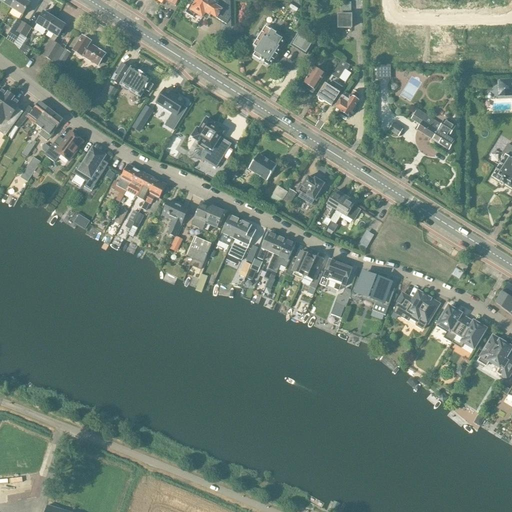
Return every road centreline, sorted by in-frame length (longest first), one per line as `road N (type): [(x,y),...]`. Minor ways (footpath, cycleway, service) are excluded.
road 1 (residential): [(511,335),(446,291),(324,248),(140,162),(0,64)]
road 2 (tertiary): [(511,265),(89,0)]
road 3 (unclassified): [(270,511),(0,399)]
road 4 (residential): [(511,16),(403,19),(385,0)]
